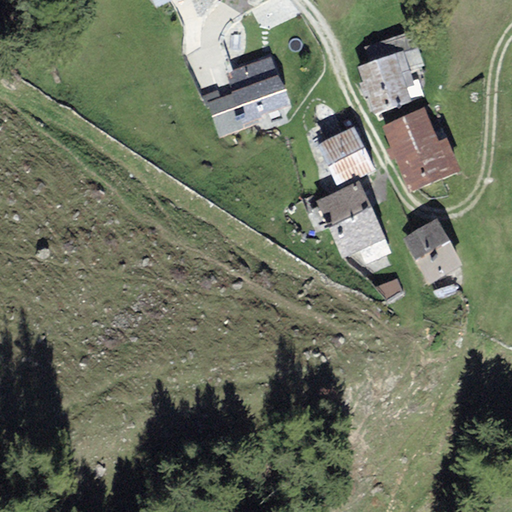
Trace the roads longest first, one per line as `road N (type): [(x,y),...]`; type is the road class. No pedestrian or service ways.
road 1 (track): [(462,212),(426,213),(405,197),(301,0)]
road 2 (track): [(511,32),(495,67),(484,180),(462,212)]
